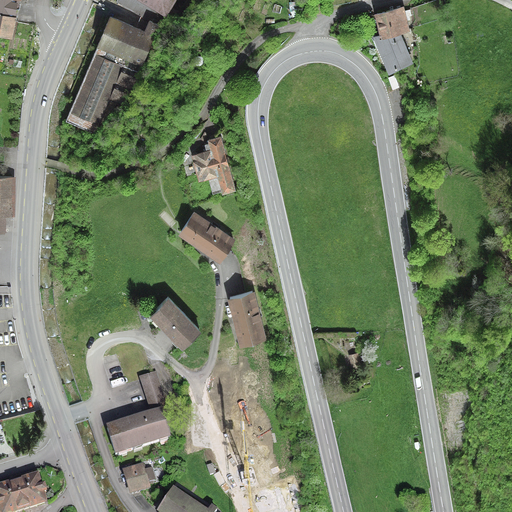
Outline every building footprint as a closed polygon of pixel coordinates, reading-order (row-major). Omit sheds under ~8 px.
[(16,0),(0,0),(0,10),(14,14),(16,0)] [(148,0),(166,11),(172,0),(148,0)] [(406,28),(401,6),(375,12),(379,33),(406,28)] [(15,16),(0,13),(0,32),(11,35),(15,16)] [(145,30),(111,16),(99,44),(142,62),(158,24),(150,20),(145,30)] [(408,62),(397,32),(376,39),(386,69),(408,62)] [(121,65),(97,55),(73,112),(97,122),(121,65)] [(137,73),(123,67),(118,80),(131,86),(137,73)] [(129,93),(115,88),(111,97),(125,103),(129,93)] [(234,188),(221,136),(209,139),(212,150),(195,154),(201,177),(210,175),(214,191),(224,188),(225,191),(234,188)] [(13,214),(13,178),(0,177),(0,230),(4,231),(4,214),(13,214)] [(233,240),(194,214),(182,232),(221,258),(233,240)] [(265,337),(253,293),(231,298),(243,342),(265,337)] [(199,329),(169,298),(153,314),(183,344),(199,329)] [(350,355),(352,365),(360,364),(358,354),(350,355)] [(169,439),(161,414),(109,431),(118,456),(169,439)] [(142,468),(124,474),(132,495),(149,490),(142,468)] [(18,511),(46,504),(38,477),(0,488),(0,511),(18,511)] [(202,511),(175,494),(163,511),(202,511)]
